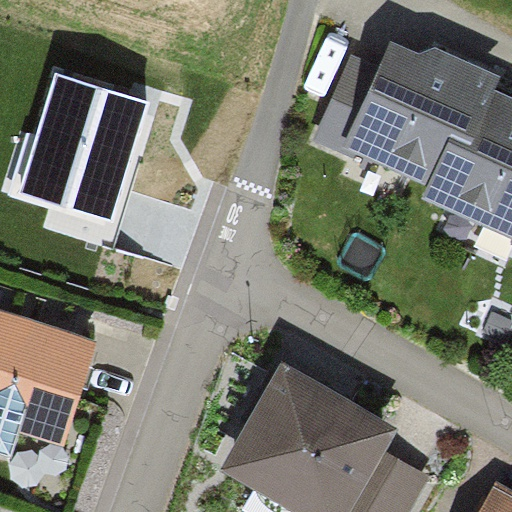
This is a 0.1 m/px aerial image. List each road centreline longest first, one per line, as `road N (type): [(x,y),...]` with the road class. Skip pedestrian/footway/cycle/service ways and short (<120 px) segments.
road 1 (residential): [(219,279),(281,303),(511,430)]
road 2 (residential): [(219,279),(305,0)]
road 3 (residential): [(135,511),(219,279)]
